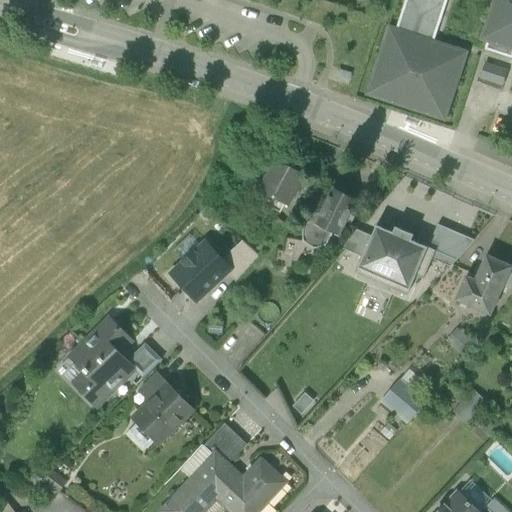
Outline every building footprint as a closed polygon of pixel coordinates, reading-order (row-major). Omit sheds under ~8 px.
[(465,54),(433,43),(447,0),(405,0),(395,31),(389,29),(367,95),(444,120),(465,54)] [(511,0),(495,0),(482,40),(487,42),(485,50),(511,58),(511,0)] [(507,72),(485,65),(480,78),(502,86),(507,72)] [(304,175),(276,160),(259,191),(260,191),(272,198),(284,205),(287,206),(304,175)] [(333,190),(321,214),(315,213),(302,228),(302,242),(314,249),(327,246),(333,233),(338,236),(342,227),(343,227),(351,211),(352,211),(355,203),(356,203),(354,198),(350,196),(350,197),(347,197),(333,190)] [(272,198),(260,191),(255,199),(267,206),(272,198)] [(284,205),(272,198),(267,206),(280,213),(284,205)] [(287,227),(277,218),(263,234),(272,244),(287,227)] [(450,268),(474,242),(437,225),(427,248),(435,251),(431,260),(450,268)] [(362,258),(355,274),(407,296),(415,276),(422,279),(431,260),(435,251),(427,248),(411,241),(413,236),(395,228),(393,233),(376,226),(371,237),(362,258)] [(357,230),(341,249),(362,258),(371,237),(357,230)] [(243,241),(221,261),(230,270),(227,273),(237,284),(261,257),(243,241)] [(205,244),(171,275),(196,301),(227,273),(230,270),(221,261),(205,244)] [(511,267),(486,256),(475,281),(466,277),(455,300),(490,316),(503,286),(511,290),(511,288),(511,273),(509,273),(511,267)] [(131,341),(110,319),(70,359),(84,374),(112,346),(118,353),(131,341)] [(145,344),(127,362),(134,369),(133,370),(143,379),(161,361),(145,344)] [(84,374),(73,385),(95,407),(133,370),(134,369),(127,362),(118,353),(112,346),(84,374)] [(194,410),(158,374),(140,392),(150,401),(132,419),(158,445),(171,432),(172,432),(185,420),(184,419),(194,410)] [(424,403),(398,382),(381,403),(407,424),(424,403)] [(247,445),(224,424),(203,447),(213,456),(215,455),(227,466),(247,445)] [(227,466),(215,455),(213,456),(161,511),(202,511),(216,497),(232,511),(257,511),(281,486),(279,485),(279,479),(273,473),(267,473),(260,466),(256,466),(249,474),(249,477),(244,482),(227,466)] [(65,483),(50,472),(43,481),(43,482),(57,492),(58,493),(65,483)] [(43,481),(34,475),(26,484),(50,502),(57,492),(43,482),(43,481)] [(467,503),(457,494),(445,507),(444,506),(443,507),(438,511),(476,511),(469,506),(470,505),(468,502),(467,503)]
